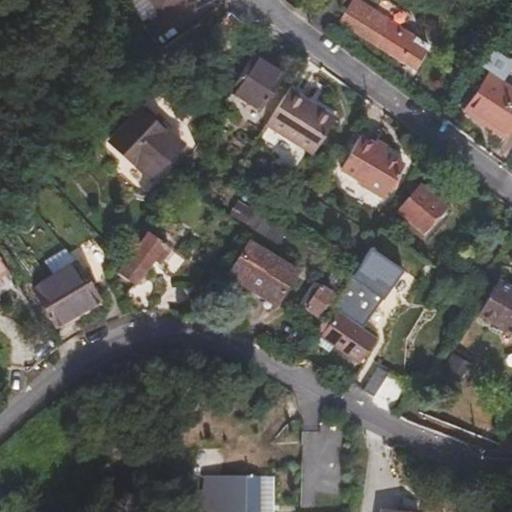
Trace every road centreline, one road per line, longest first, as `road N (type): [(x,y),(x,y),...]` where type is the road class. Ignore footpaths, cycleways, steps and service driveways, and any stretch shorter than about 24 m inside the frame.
road 1 (residential): [(0,422),(59,370),(119,337),(172,328),(208,333),(491,472),(511,473)]
road 2 (residential): [(511,190),(256,0)]
